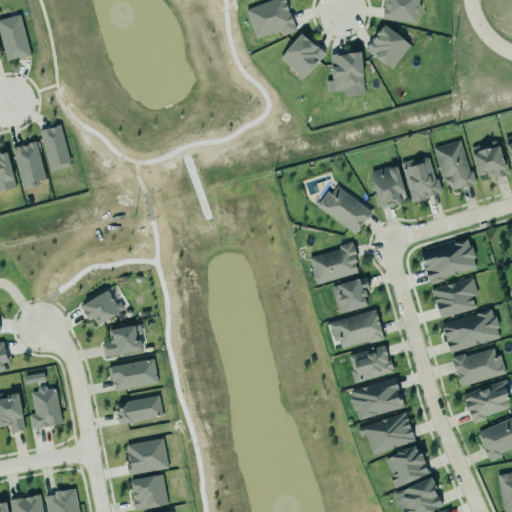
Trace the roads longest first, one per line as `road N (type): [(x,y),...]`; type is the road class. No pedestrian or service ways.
road 1 (residential): [(478,511),(437,414),(386,243)]
road 2 (residential): [(101,511),(70,358),(39,326)]
road 3 (residential): [(386,243),(511,206)]
